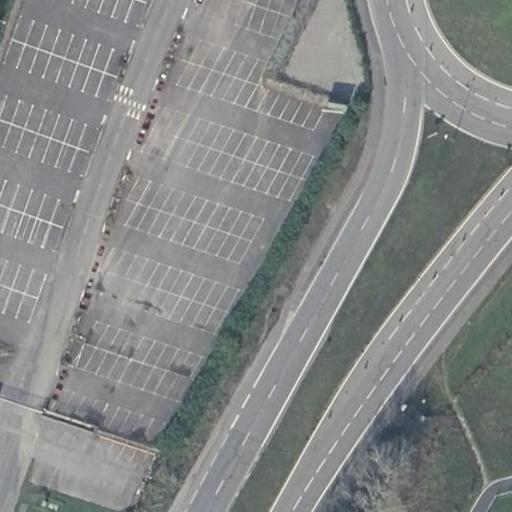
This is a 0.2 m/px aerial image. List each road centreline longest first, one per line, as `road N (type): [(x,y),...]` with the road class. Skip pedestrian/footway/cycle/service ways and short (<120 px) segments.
road 1 (primary): [(405,48),(400,154),(208,511)]
road 2 (primary): [(293,511),(511,196)]
road 3 (primary): [(405,48),(456,105),(511,128)]
